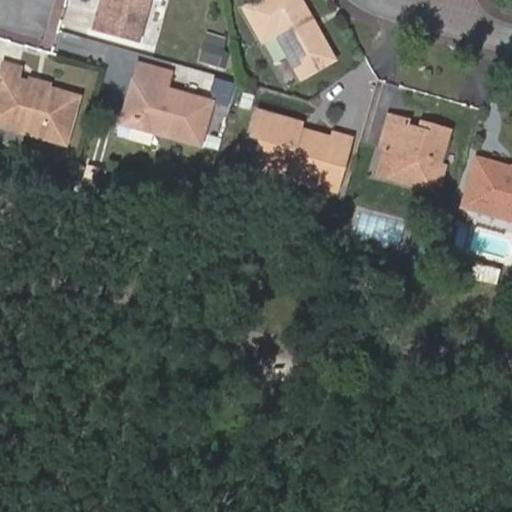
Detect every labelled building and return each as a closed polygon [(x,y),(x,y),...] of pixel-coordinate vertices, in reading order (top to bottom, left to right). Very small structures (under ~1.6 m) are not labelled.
[(119,50),(132,0),(89,0),(86,13),(81,11),(74,38),(119,50)] [(318,65),(279,0),(250,0),(227,12),(247,49),(264,40),(287,82),(318,65)] [(206,56),(188,51),(183,69),(200,74),(206,56)] [(132,134),(130,138),(178,153),(188,111),(143,99),(148,81),(118,71),(112,90),(122,93),(112,128),(132,134)] [(228,104),(232,80),(216,78),(213,101),(228,104)] [(55,107),(23,98),(22,103),(12,99),(13,95),(0,91),(0,140),(44,152),(55,107)] [(240,179),(316,198),(328,147),(312,143),(311,149),(294,145),(293,149),(284,147),(279,138),(281,133),(236,120),(229,143),(240,146),(244,161),(240,179)] [(418,190),(423,170),(432,137),(408,131),(406,138),(386,133),(387,127),(371,122),(363,155),(379,159),(373,186),(417,197),(418,190)] [(111,132),(130,138),(132,134),(112,128),(111,132)] [(451,217),(493,226),(511,216),(511,165),(503,171),(506,176),(498,182),(488,179),(489,173),(463,168),(451,217)] [(431,172),(423,170),(418,190),(426,192),(431,172)] [(497,175),(489,173),(488,179),(498,182),(506,176),(503,171),(497,175)] [(55,188),(50,209),(62,211),(68,191),(55,188)] [(511,216),(493,226),(505,229),(511,225),(511,216)] [(497,282),(500,267),(472,261),(469,277),(497,282)]
